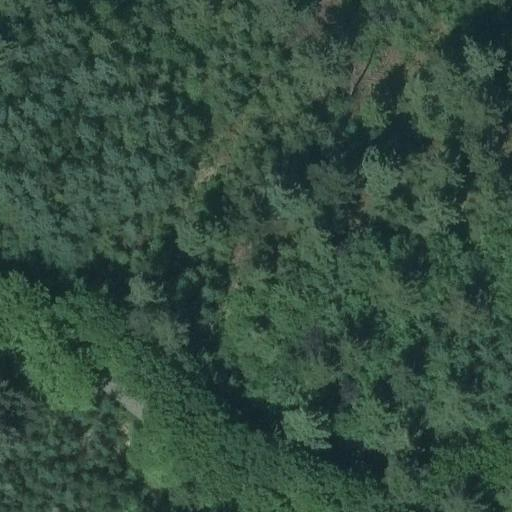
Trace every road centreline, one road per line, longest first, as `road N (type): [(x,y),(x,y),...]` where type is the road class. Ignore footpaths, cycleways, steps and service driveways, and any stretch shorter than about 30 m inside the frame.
road 1 (unclassified): [(261,511),(0,313)]
road 2 (track): [(211,511),(0,350)]
